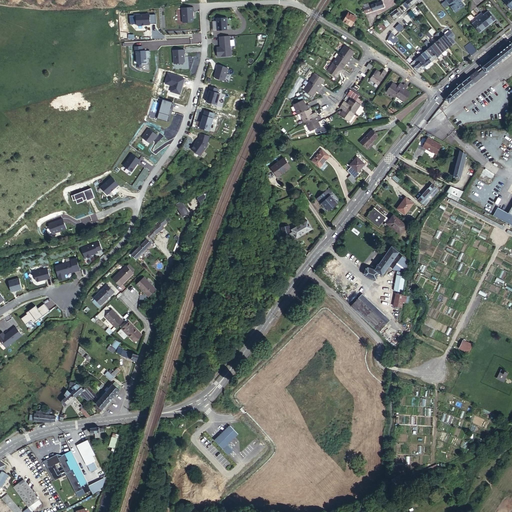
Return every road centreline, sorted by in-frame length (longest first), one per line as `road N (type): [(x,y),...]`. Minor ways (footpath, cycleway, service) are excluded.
road 1 (residential): [(141,196),(185,130),(205,57),(207,7),(288,1)]
road 2 (tertiary): [(304,269),(438,98)]
road 3 (residential): [(0,312),(43,291),(67,296),(80,288),(124,240),(141,196)]
road 4 (unclassified): [(304,269),(380,340),(386,367),(416,369),(441,359)]
road 5 (tertiary): [(198,400),(304,269)]
road 6 (track): [(501,238),(441,359)]
road 7 (residential): [(268,437),(227,473),(192,437),(211,417)]
road 8 (tertiary): [(0,452),(53,428),(126,418)]
road 9 (residential): [(126,418),(150,326),(131,297)]
